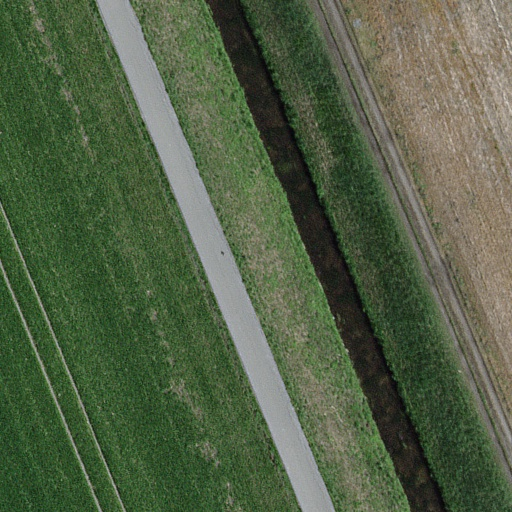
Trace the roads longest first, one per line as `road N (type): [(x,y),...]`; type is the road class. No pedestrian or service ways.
road 1 (unclassified): [(111,0),(318,511)]
road 2 (track): [(511,468),(322,0)]
